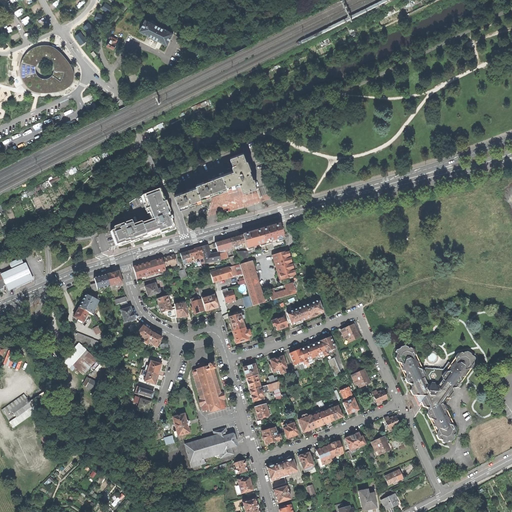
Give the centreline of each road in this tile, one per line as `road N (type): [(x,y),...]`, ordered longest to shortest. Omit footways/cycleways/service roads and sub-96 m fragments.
road 1 (residential): [(399,402),(355,313),(226,359)]
road 2 (secondary): [(187,241),(396,181)]
road 3 (residential): [(399,402),(256,461)]
road 4 (residential): [(187,241),(122,107)]
road 5 (secondary): [(0,307),(122,259)]
